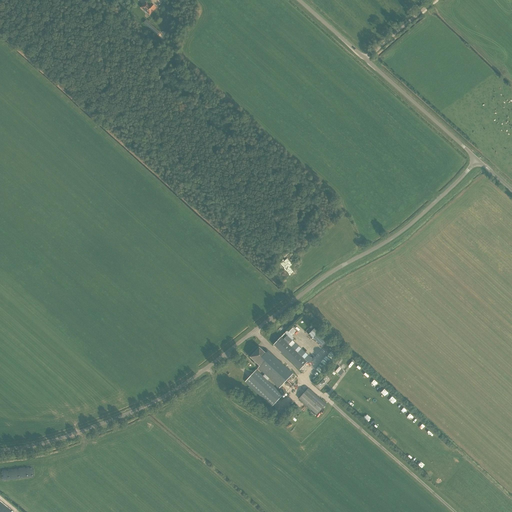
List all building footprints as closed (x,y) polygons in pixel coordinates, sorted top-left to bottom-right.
[(157,9),(151,4),(150,5),(146,2),(140,8),(144,12),(144,11),(150,16),(157,9)] [(292,321),(286,327),(304,343),(308,339),(305,336),(306,334),(292,321)] [(331,345),(314,329),(308,334),(326,351),(331,345)] [(282,340),(275,347),(282,353),(285,356),(302,372),(308,365),(291,349),(288,346),(282,340)] [(285,394),(294,384),(292,382),(297,377),(290,370),(289,371),(268,351),(265,354),(259,348),(250,358),(260,367),(258,368),(265,374),(263,377),(256,370),(245,382),(272,407),(285,393),(285,394)] [(312,384),(323,373),(319,369),(308,379),(312,384)] [(316,385),(318,387),(326,379),(323,377),(316,385)] [(299,399),(316,415),(326,405),(308,389),(299,399)] [(0,479),(25,479),(24,471),(0,471),(0,479)]
